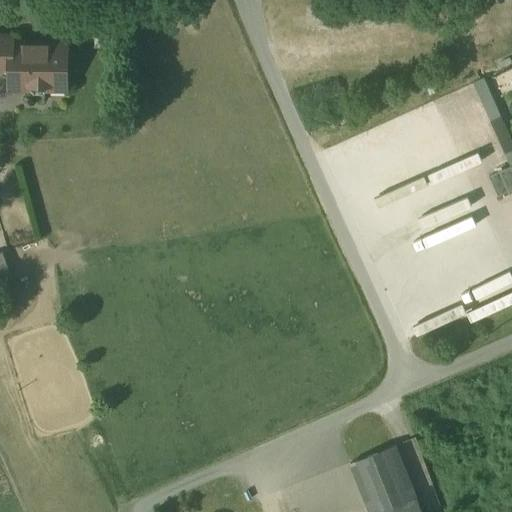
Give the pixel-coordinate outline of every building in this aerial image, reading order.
[(0,63),(12,67),(12,45),(13,45),(8,33),(0,33),(0,63)] [(68,87),(68,44),(13,45),(12,45),(12,67),(13,88),(29,87),(29,91),(32,91),(37,96),(48,96),(52,90),(57,90),(57,87),(68,87)] [(502,163),(511,159),(511,136),(485,75),(462,85),(467,97),(457,101),(465,118),(471,115),(479,132),(474,134),(481,151),(494,145),(502,163)] [(511,164),(490,174),(500,195),(511,189),(511,164)] [(356,200),(391,188),(388,179),(353,191),(356,200)] [(3,251),(0,251),(0,286),(14,281),(3,251)] [(348,462),(367,511),(418,511),(391,445),(348,462)]
